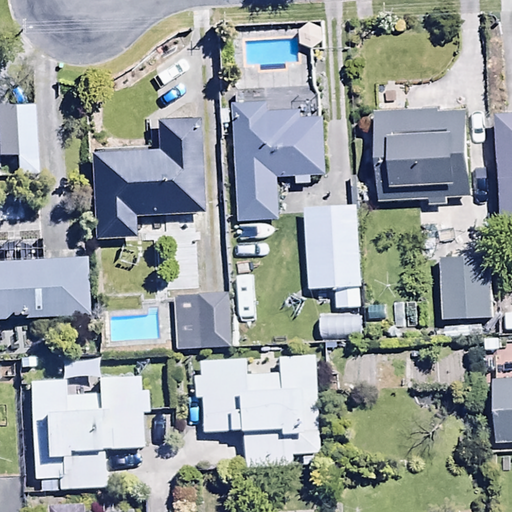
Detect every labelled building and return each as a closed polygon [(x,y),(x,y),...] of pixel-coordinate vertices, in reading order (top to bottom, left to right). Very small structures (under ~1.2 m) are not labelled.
[(270,110),(235,112),(239,228),(280,227),(278,182),(327,180),(325,124),(302,125),(302,118),(270,119),(270,110)] [(0,164),(16,163),(17,180),(39,179),(35,111),(0,113),(0,164)] [(469,118),(376,120),(378,208),(471,207),(469,118)] [(511,124),(501,125),(504,237),(511,236),(511,124)] [(157,157),(93,160),(97,246),(137,245),(136,224),(205,221),(201,126),(156,128),(157,157)] [(359,215),(305,219),(310,298),(364,295),(359,215)] [(490,264),(440,267),(443,327),(493,324),(490,264)] [(87,266),(0,268),(0,325),(89,323),(87,266)] [(177,303),(178,354),(230,353),(230,302),(177,303)] [(255,381),(255,369),(204,369),(204,384),(197,384),(199,404),(206,404),(206,438),(248,439),(248,475),(296,475),(295,461),(322,461),(320,362),(284,364),(284,381),(255,381)] [(66,387),(66,389),(31,390),(34,487),(63,486),(64,496),(111,495),(110,456),(146,455),(145,420),(152,420),(151,399),(146,399),(145,385),(95,388),(90,379),(66,387)] [(511,384),(494,386),(496,451),(511,450),(511,384)]
